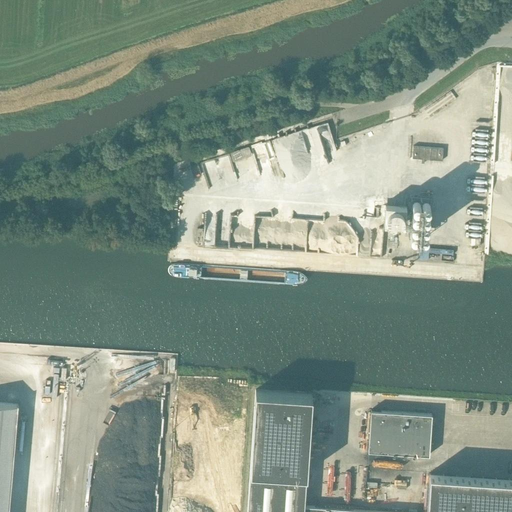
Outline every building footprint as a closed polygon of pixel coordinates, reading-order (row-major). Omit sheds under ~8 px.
[(335,156),(326,123),(272,138),(283,176),(325,165),(323,160),(335,156)] [(443,148),(413,146),(412,158),(442,160),(443,148)] [(205,231),(204,243),(258,246),(259,229),(228,227),(228,226),(216,225),(215,231),(205,231)] [(406,511),(304,505),(312,393),(255,389),(247,511),(511,511),(511,478),(429,473),(426,511),(406,511)] [(0,511),(8,511),(18,404),(0,402),(0,511)] [(432,414),(371,410),(368,451),(429,455),(432,414)]
